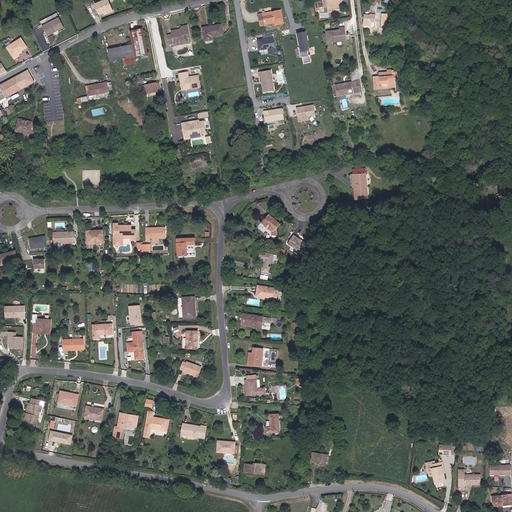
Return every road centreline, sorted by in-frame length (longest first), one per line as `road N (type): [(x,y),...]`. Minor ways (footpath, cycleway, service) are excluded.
road 1 (residential): [(0,441),(10,388),(30,369),(122,380),(210,403),(221,398),(228,388),(223,202)]
road 2 (tertiary): [(0,442),(262,493)]
road 3 (unclassified): [(205,0),(125,17),(0,79)]
road 4 (residential): [(25,210),(223,202)]
road 5 (tertiary): [(262,493),(347,485),(393,490),(434,511)]
road 6 (unknown): [(237,0),(253,99),(286,100)]
